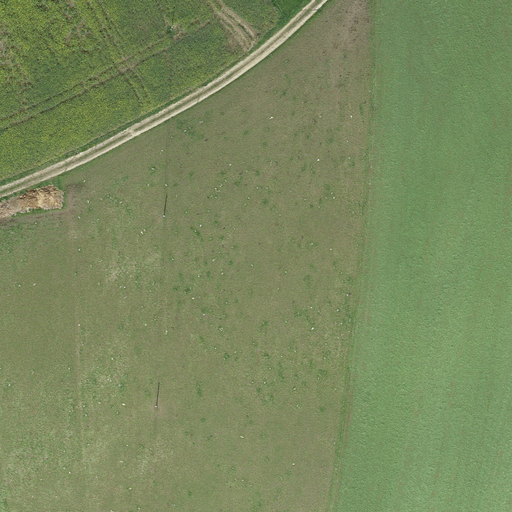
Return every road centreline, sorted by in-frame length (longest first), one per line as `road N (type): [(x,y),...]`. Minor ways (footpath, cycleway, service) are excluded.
road 1 (track): [(0,199),(189,109),(264,58),(327,0)]
road 2 (track): [(368,383),(511,266)]
